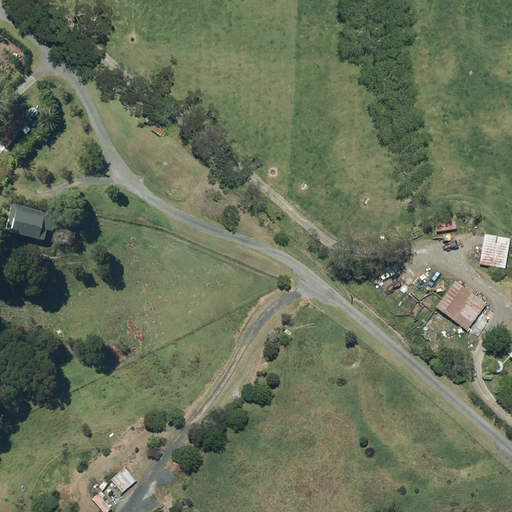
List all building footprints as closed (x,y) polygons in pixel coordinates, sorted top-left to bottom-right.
[(0,130),(0,145),(4,148),(27,121),(16,111),(0,130)] [(150,129),(159,135),(163,128),(154,123),(150,129)] [(1,232),(40,241),(42,230),(50,232),(54,216),(8,204),(1,232)] [(478,266),(504,270),(509,240),(483,235),(478,266)] [(434,309),(467,332),(486,305),(453,282),(434,309)] [(139,478),(127,467),(114,481),(125,492),(139,478)] [(108,511),(114,508),(101,492),(95,497),(107,511),(108,511)]
